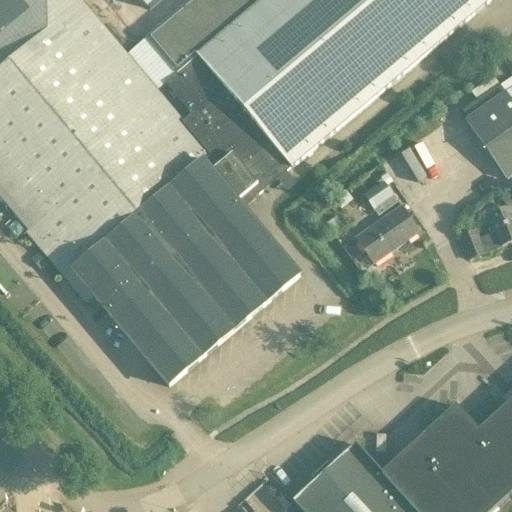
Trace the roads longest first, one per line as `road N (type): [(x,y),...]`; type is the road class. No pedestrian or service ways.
road 1 (unclassified): [(480,318),(377,365),(209,475),(178,417),(120,382),(0,235)]
road 2 (unknown): [(476,151),(437,183),(435,194),(463,273)]
